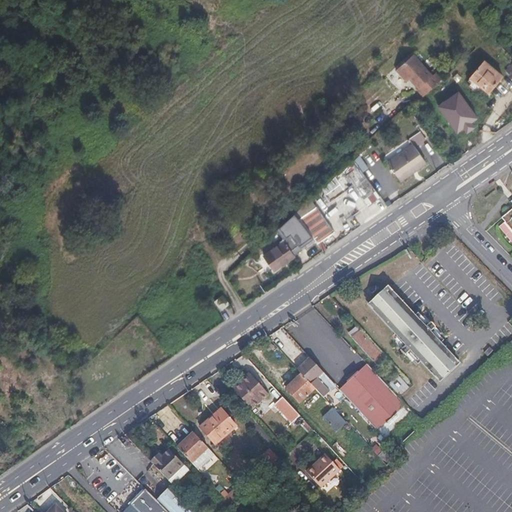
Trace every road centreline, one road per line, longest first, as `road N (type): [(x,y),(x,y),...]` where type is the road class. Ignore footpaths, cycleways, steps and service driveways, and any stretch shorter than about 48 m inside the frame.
road 1 (primary): [(511,135),(170,381)]
road 2 (primary): [(170,381),(446,202)]
road 3 (primary): [(47,466),(170,381)]
